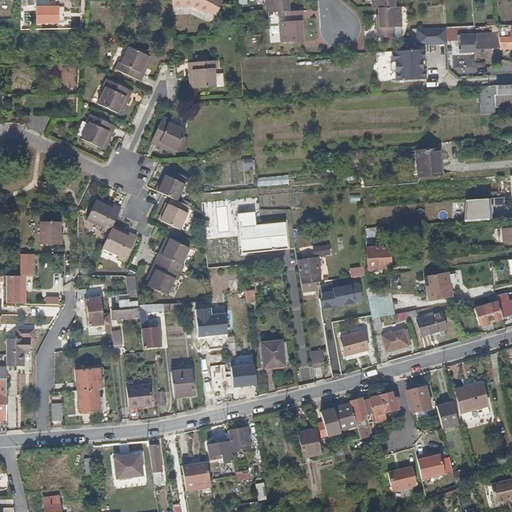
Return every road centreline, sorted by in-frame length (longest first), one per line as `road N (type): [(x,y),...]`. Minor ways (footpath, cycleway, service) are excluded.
road 1 (residential): [(41,440),(212,424),(511,336)]
road 2 (residential): [(73,306),(41,355),(41,440)]
road 3 (unknown): [(308,395),(285,256)]
road 4 (residential): [(0,135),(13,130),(112,176)]
